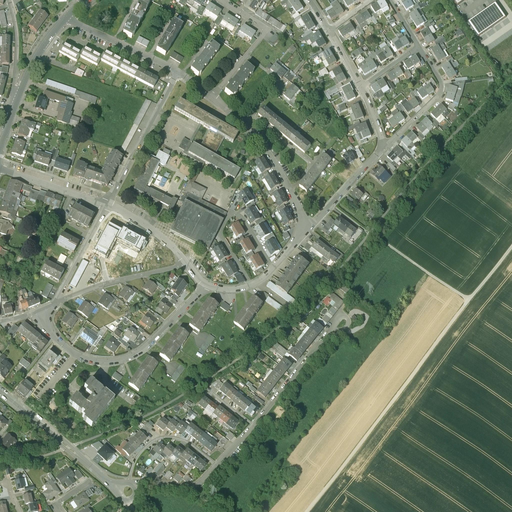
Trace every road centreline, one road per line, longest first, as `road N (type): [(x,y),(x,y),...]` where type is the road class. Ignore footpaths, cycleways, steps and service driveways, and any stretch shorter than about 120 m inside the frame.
road 1 (track): [(308,511),(468,302)]
road 2 (residential): [(39,311),(64,347),(92,360),(122,359),(204,286)]
road 3 (residential): [(306,230),(266,152),(210,98)]
road 4 (residential): [(175,73),(107,206)]
road 5 (residential): [(0,392),(111,486)]
road 6 (residential): [(253,426),(339,316)]
road 7 (residential): [(220,0),(264,35),(210,98)]
road 8 (residential): [(55,303),(186,265)]
road 9 (residential): [(381,148),(440,88),(418,46)]
road 10 (residential): [(204,286),(250,287),(306,230)]
road 11 (residential): [(217,466),(190,444),(165,437),(137,455),(128,483)]
road 12 (residential): [(175,73),(65,18)]
road 13 (track): [(468,302),(369,233)]
